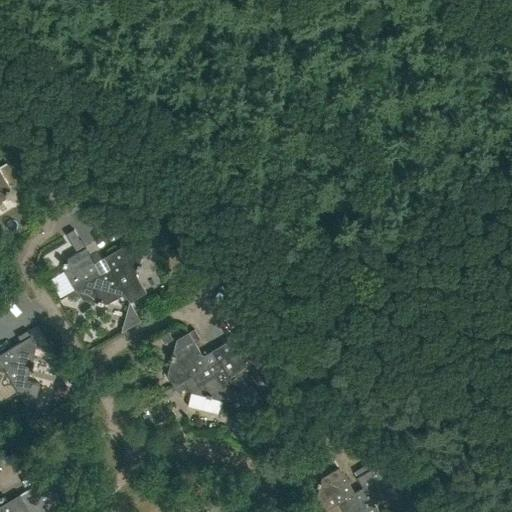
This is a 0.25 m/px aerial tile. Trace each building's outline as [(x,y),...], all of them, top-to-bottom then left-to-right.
[(0,203),(5,200),(6,196),(9,196),(10,191),(8,191),(9,186),(0,171),(0,169),(9,164),(8,162),(0,167),(0,203)] [(109,268),(125,295),(130,302),(146,293),(136,276),(138,270),(140,270),(142,264),(139,263),(144,246),(139,238),(103,258),(109,268)] [(84,283),(100,273),(81,240),(79,241),(84,249),(68,258),(67,262),(65,261),(63,267),(65,268),(64,272),(74,288),(84,283)] [(125,295),(109,268),(100,273),(84,283),(74,288),(66,293),(70,301),(79,296),(75,289),(84,284),(94,301),(99,302),(98,303),(104,305),(104,304),(108,305),(125,295)] [(8,299),(0,304),(0,333),(21,320),(8,299)] [(168,376),(173,385),(183,379),(207,365),(194,342),(200,339),(195,330),(177,339),(174,354),(173,353),(171,360),(172,361),(168,376)] [(236,394),(237,393),(242,390),(238,383),(243,380),(250,357),(248,356),(252,339),(247,330),(211,351),(216,360),(236,394)] [(21,342),(0,354),(0,363),(2,367),(18,393),(25,405),(33,400),(36,387),(27,385),(31,367),(32,368),(34,362),(32,362),(36,346),(28,331),(18,337),(21,342)] [(183,379),(188,387),(191,392),(206,396),(206,397),(212,399),(212,398),(223,401),(219,415),(230,417),(246,408),(239,396),(237,393),(236,394),(216,360),(207,365),(183,379)] [(18,393),(2,367),(0,368),(0,402),(2,403),(18,393)] [(373,504),(374,503),(391,493),(392,489),(394,490),(395,484),(393,483),(398,465),(390,452),(382,457),(385,462),(376,467),(373,462),(354,473),(363,488),(373,504)] [(338,502),(354,493),(335,459),(334,460),(338,468),(322,478),(321,482),(318,481),(317,486),(319,487),(314,506),(317,511),(324,511),(339,503),(338,502)] [(363,488),(354,493),(338,502),(339,503),(344,511),(379,511),(374,503),(373,504),(363,488)] [(0,511),(27,511),(19,498),(27,493),(26,491),(7,502),(5,497),(0,499),(0,511)]
